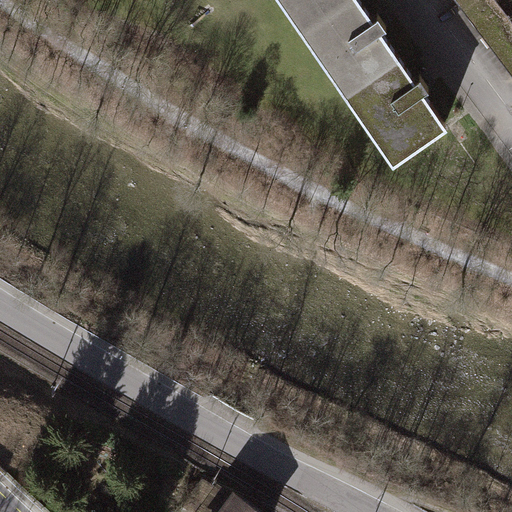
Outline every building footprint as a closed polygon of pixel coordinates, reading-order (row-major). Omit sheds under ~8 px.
[(282,0),(298,23),(332,0),(282,0)] [(400,54),(380,25),(386,21),(382,15),(378,9),(372,13),(363,0),(332,0),(298,23),(345,91),(400,54)] [(456,0),(511,73),(511,19),(497,0),(456,0)] [(448,122),(422,86),(428,82),(424,76),(420,70),(414,74),(400,54),(345,91),(392,160),(448,122)] [(263,511),(232,489),(215,511),(263,511)]
